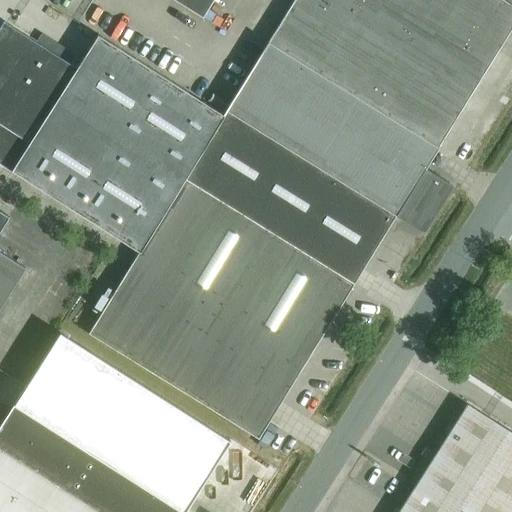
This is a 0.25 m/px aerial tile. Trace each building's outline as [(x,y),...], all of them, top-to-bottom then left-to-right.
[(99,35),(89,51),(78,68),(6,22),(7,22),(6,21),(0,30),(0,163),(12,171),(12,172),(13,172),(14,171),(138,251),(87,333),(257,439),(396,216),(424,233),(454,185),(426,167),(511,29),(511,6),(502,0),(294,0),(223,115),(99,35)] [(176,0),(203,17),(213,0),(176,0)] [(0,253),(0,233),(11,217),(0,210),(0,309),(26,270),(0,253)] [(0,511),(184,511),(229,441),(59,332),(0,426),(0,511)] [(511,511),(511,432),(467,404),(400,509),(398,511),(511,511)]
